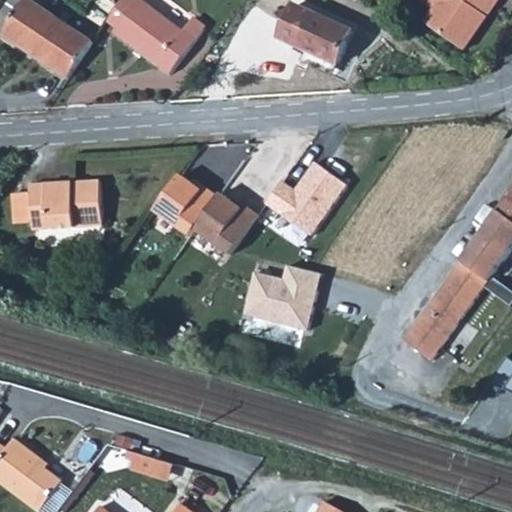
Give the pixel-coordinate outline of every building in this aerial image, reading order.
[(70,76),(95,40),(35,0),(25,0),(4,30),(70,76)] [(122,0),(109,20),(119,26),(116,31),(173,73),(206,28),(193,18),(185,28),(146,0),(122,0)] [(421,0),(432,8),(422,21),(461,47),(483,15),(479,12),(486,0),(421,0)] [(296,44),(312,9),(295,2),(280,36),(284,38),(296,44)] [(312,9),(296,44),(305,48),(302,54),(308,58),(311,54),(335,66),(352,29),(312,9)] [(414,34),(386,11),(382,16),(401,33),(391,44),(400,52),(414,34)] [(285,182),(268,205),(311,237),(348,187),(318,164),(298,191),(285,182)] [(182,168),(157,203),(195,229),(199,224),(222,190),(205,180),(204,182),(182,168)] [(104,219),(100,175),(30,181),(30,188),(13,190),(16,220),(33,218),(34,226),(104,219)] [(471,301),(511,242),(511,185),(444,281),(471,301)] [(222,190),(199,224),(231,246),(260,207),(247,198),(245,201),(224,186),(222,190)] [(324,275),(289,266),(286,280),(257,272),(246,315),(310,331),(324,275)] [(444,281),(404,337),(431,356),(463,313),(471,301),(444,281)] [(511,360),(509,359),(493,383),(511,390),(511,360)] [(60,478),(36,460),(39,456),(12,436),(4,447),(0,444),(0,480),(38,509),(60,478)] [(106,462),(174,485),(180,467),(112,444),(106,462)] [(199,511),(181,499),(172,511),(109,511),(98,504),(91,511),(199,511)] [(346,511),(324,502),(319,511),(346,511)]
